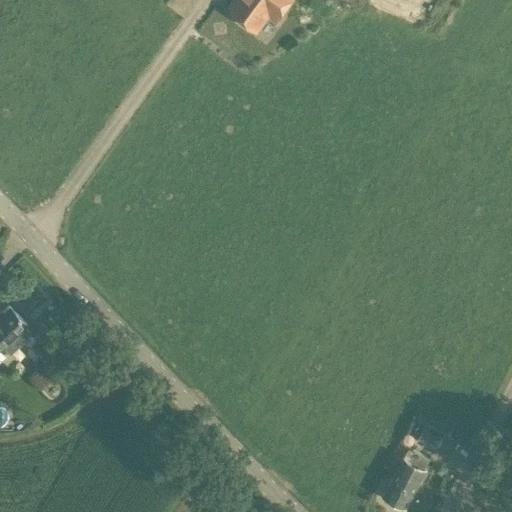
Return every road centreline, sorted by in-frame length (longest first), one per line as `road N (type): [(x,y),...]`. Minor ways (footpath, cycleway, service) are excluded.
road 1 (unclassified): [(302,511),(0,201)]
road 2 (unclassified): [(450,511),(511,393)]
